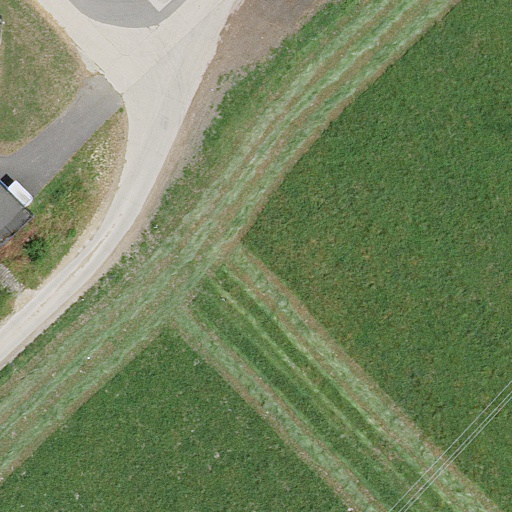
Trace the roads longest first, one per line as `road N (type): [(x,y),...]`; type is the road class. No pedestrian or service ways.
road 1 (track): [(224,0),(117,224),(0,349)]
road 2 (residential): [(167,112),(55,0)]
